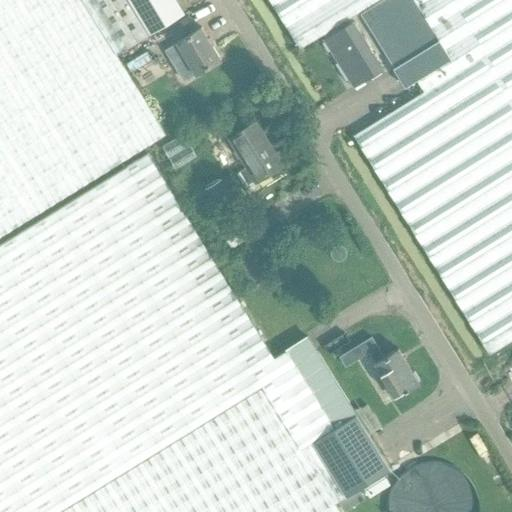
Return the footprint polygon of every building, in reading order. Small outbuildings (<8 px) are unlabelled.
[(0,0),(0,237),(165,136),(116,56),(184,14),(174,0),(0,0)] [(488,353),(511,339),(511,0),(269,0),(300,49),(359,12),(395,67),(394,68),(405,86),(417,79),(425,91),(355,136),(488,353)] [(354,87),(382,70),(352,22),(324,39),(354,87)] [(195,74),(219,61),(200,28),(162,49),(168,60),(182,51),(195,74)] [(246,168),(235,174),(244,188),(254,181),(255,183),(282,166),(255,122),(228,139),(246,168)] [(149,151),(0,243),(0,511),(339,511),(335,503),(338,501),(345,497),(356,490),(358,494),(361,492),(391,474),(387,467),(370,438),(355,416),(334,429),(286,350),(274,357),(149,151)] [(221,215),(235,206),(219,180),(205,189),(221,215)] [(213,211),(201,190),(188,198),(200,219),(213,211)] [(250,257),(235,266),(249,288),(263,279),(250,257)] [(308,337),(286,350),(334,429),(355,416),(308,337)] [(395,399),(418,385),(397,349),(383,358),(371,337),(339,357),(345,366),(368,353),(395,399)] [(477,511),(478,504),(472,486),(459,472),(445,465),(427,463),(413,467),(398,478),(390,489),(386,503),(386,511),(477,511)] [(385,478),(364,490),(369,498),(389,486),(385,478)]
